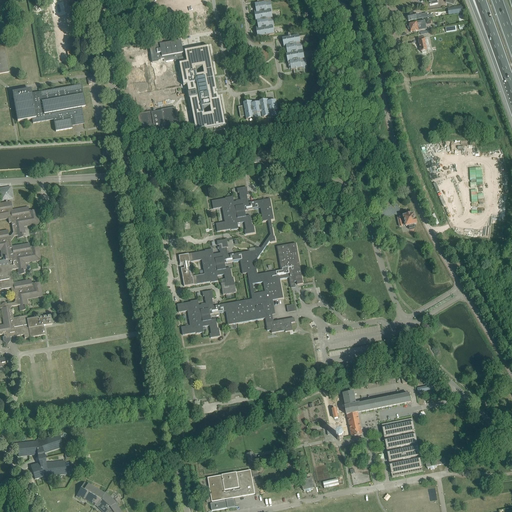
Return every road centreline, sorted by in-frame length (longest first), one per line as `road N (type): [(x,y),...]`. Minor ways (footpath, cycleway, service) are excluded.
road 1 (residential): [(36,511),(0,431),(14,396),(16,354),(155,330)]
road 2 (residential): [(127,174),(302,167),(348,190)]
road 3 (tertiary): [(461,286),(406,178),(379,81)]
road 4 (residential): [(438,474),(251,511)]
road 5 (residential): [(187,511),(155,330)]
road 6 (unclassified): [(127,174),(96,0)]
road 7 (residential): [(155,330),(127,174)]
road 8 (residential): [(251,47),(273,45),(280,80),(274,88),(230,94),(222,52)]
road 9 (residential): [(404,318),(348,190)]
road 10 (residential): [(0,181),(127,174)]
